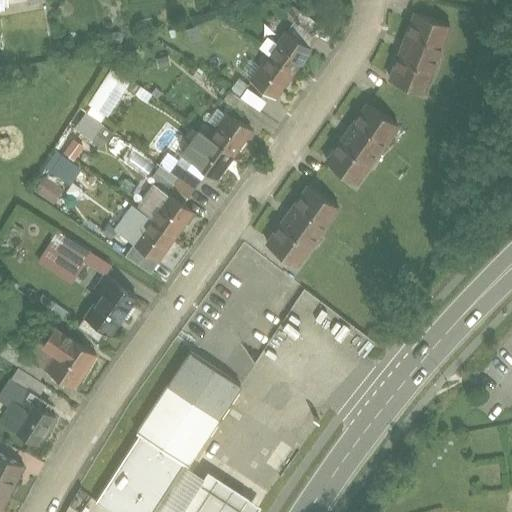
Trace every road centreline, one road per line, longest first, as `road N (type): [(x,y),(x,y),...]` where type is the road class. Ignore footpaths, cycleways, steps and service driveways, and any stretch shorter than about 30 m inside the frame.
road 1 (residential): [(28,511),(354,50),(368,0)]
road 2 (secondary): [(511,260),(363,435),(313,511)]
